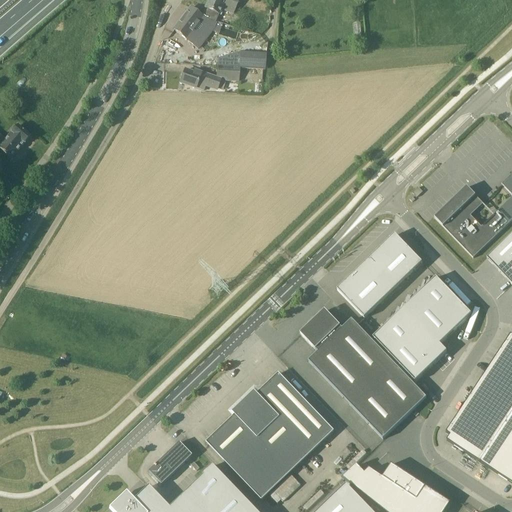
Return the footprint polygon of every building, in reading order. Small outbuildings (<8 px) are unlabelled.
[(211,0),(208,0),(203,13),(217,19),(221,10),(232,14),(237,0),(216,0),(216,2),(211,0)] [(217,19),(203,13),(201,17),(190,8),(173,30),(193,45),(196,47),(199,43),(198,42),(201,38),(193,32),(200,23),(213,28),(217,19)] [(265,68),(265,54),(241,53),(240,69),(264,70),(265,68)] [(240,69),(217,68),(216,79),(220,80),(226,81),(226,83),(239,84),(240,69)] [(194,72),(193,74),(185,71),(180,83),(203,91),(206,84),(217,88),(220,80),(216,79),(194,72)] [(0,136),(0,150),(11,159),(24,145),(30,138),(17,127),(5,141),(0,136)] [(471,216),(484,204),(467,187),(435,218),(473,258),(506,227),(494,215),(482,227),(471,216)] [(365,319),(423,264),(395,235),(338,291),(365,319)] [(511,235),(487,259),(491,263),(511,285),(511,235)] [(472,315),(437,278),(374,337),(417,381),(447,352),(440,345),(472,315)] [(332,339),(338,333),(343,329),(325,310),(301,334),(318,352),(309,361),(334,387),(357,365),(332,339)] [(352,320),(343,329),(338,333),(332,339),(357,365),(334,387),(383,439),(427,398),(352,320)] [(480,463),(511,414),(511,336),(509,340),(449,429),(450,430),(447,433),(451,436),(447,441),(480,463)] [(255,391),(251,394),(232,412),(235,414),(206,442),(262,500),(334,431),(279,373),(257,393),(255,391)] [(511,416),(481,463),(511,483),(511,416)] [(147,472),(160,486),(191,456),(180,444),(178,443),(154,466),(153,465),(153,466),(147,472)] [(208,511),(234,487),(213,465),(168,509),(147,487),(121,511),(208,511)] [(357,466),(343,479),(384,511),(445,511),(450,504),(451,505),(451,504),(450,503),(450,504),(392,466),(392,465),(391,466),(392,466),(383,479),(370,470),(365,474),(357,466)] [(319,511),(372,511),(347,486),(319,511)] [(257,511),(234,487),(208,511),(257,511)]
